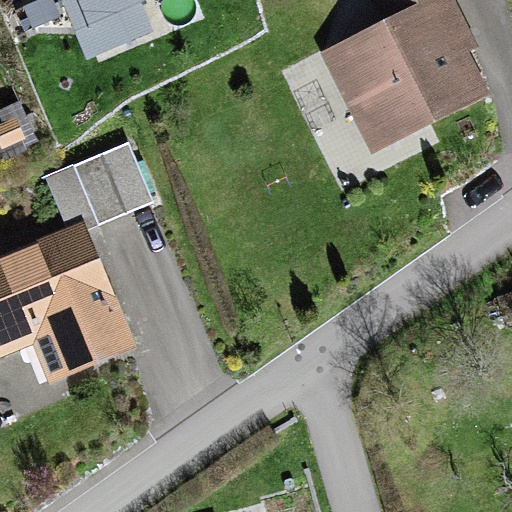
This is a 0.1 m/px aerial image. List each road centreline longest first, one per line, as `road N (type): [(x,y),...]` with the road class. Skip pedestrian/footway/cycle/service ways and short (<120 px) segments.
road 1 (residential): [(309,372),(511,221)]
road 2 (residential): [(115,511),(309,372)]
road 3 (residential): [(350,511),(309,372)]
